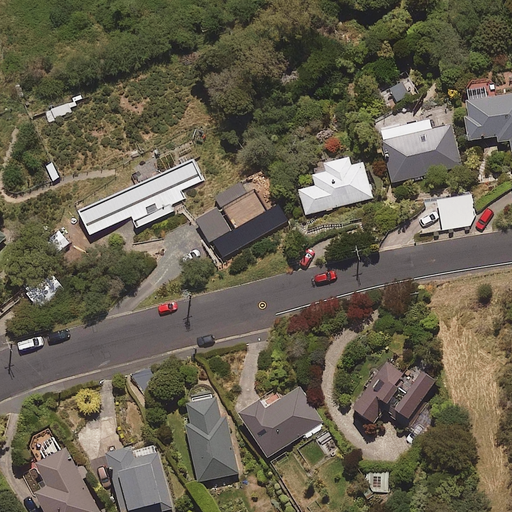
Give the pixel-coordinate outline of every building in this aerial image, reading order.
[(373,95),(384,114),(421,94),(409,73),(373,95)] [(488,84),(466,85),(469,139),(510,137),(511,152),(511,151),(511,94),(488,96),(488,84)] [(76,106),(73,101),(47,114),(51,122),(72,112),(70,109),(76,106)] [(432,130),(430,120),(381,129),(391,182),(461,168),(453,125),(432,130)] [(349,157),(323,164),(325,170),(311,174),(314,186),(300,190),(306,215),(373,198),(364,163),(352,166),(349,157)] [(203,181),(195,162),(80,213),(90,235),(133,216),(138,228),(174,211),(171,205),(185,198),(181,191),(203,181)] [(256,195),(223,208),(231,225),(263,211),(256,195)] [(476,224),(471,195),(411,205),(417,235),(476,224)] [(231,233),(218,208),(197,219),(209,244),(231,233)] [(64,290),(52,274),(26,293),(38,309),(64,290)] [(408,376),(386,361),(353,409),(375,424),(384,410),(406,425),(441,374),(419,359),(408,376)] [(325,427),(301,388),(262,412),(257,403),(241,413),(268,457),(305,435),(307,438),(325,427)] [(222,422),(217,398),(186,405),(191,428),(187,429),(200,482),(239,473),(227,421),(222,422)] [(155,441),(104,455),(120,511),(169,511),(174,511),(155,441)] [(99,511),(66,449),(36,464),(48,487),(35,494),(44,511),(99,511)]
